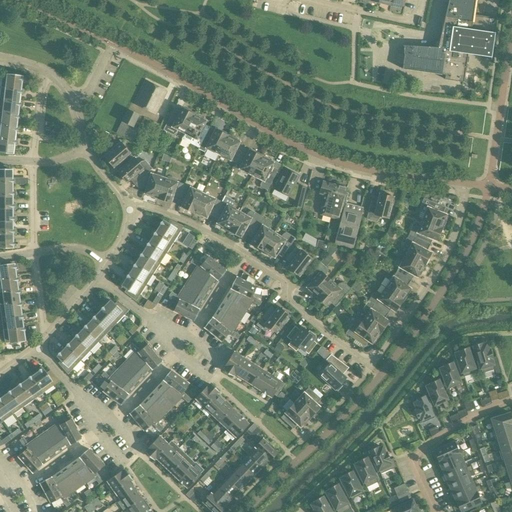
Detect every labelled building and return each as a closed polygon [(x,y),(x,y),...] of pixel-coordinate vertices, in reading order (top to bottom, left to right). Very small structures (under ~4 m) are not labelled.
[(468,54),(492,57),(496,24),(472,21),(475,0),(448,0),(438,47),(403,45),(403,46),(404,46),(404,54),(402,69),(445,75),(444,79),(464,82),(468,54)] [(21,89),(21,82),(25,82),(26,77),(17,76),(3,74),(1,87),(21,89)] [(155,114),(166,90),(147,81),(136,104),(155,114)] [(21,89),(1,87),(0,96),(0,99),(19,102),(19,101),(20,94),(24,95),(24,89),(21,89)] [(19,102),(0,99),(0,112),(18,114),(18,107),(22,107),(23,102),(19,101),(19,102)] [(185,133),(195,113),(188,110),(187,111),(182,108),(180,112),(174,109),(163,130),(173,135),(176,132),(177,129),(185,133)] [(116,133),(133,141),(139,129),(134,126),(140,115),(128,109),(116,133)] [(18,114),(0,112),(0,125),(16,127),(17,120),(21,120),(21,114),(18,114)] [(185,133),(182,139),(199,148),(202,142),(210,127),(205,124),(206,121),(202,118),(201,116),(195,113),(185,133)] [(16,127),(0,125),(0,137),(15,140),(15,139),(15,132),(19,132),(20,127),(16,127)] [(202,142),(199,148),(199,149),(205,152),(205,155),(215,160),(215,161),(219,154),(218,154),(229,134),(222,131),(220,132),(215,129),(215,130),(210,127),(202,142)] [(102,130),(100,136),(107,139),(109,133),(102,130)] [(235,137),(229,134),(218,154),(219,154),(236,163),(244,148),(238,145),(240,142),(235,139),(235,137)] [(15,140),(0,137),(0,151),(8,152),(13,152),(14,144),(18,145),(18,139),(15,139),(15,140)] [(121,169),(134,158),(121,142),(112,150),(110,150),(106,153),(106,155),(105,156),(106,158),(106,159),(109,163),(111,163),(114,167),(117,164),(121,169)] [(249,151),(244,148),(236,163),(241,166),(240,169),(252,175),(262,155),(256,152),(254,153),(249,150),(249,151)] [(262,155),(252,175),(263,180),(260,185),(261,187),(267,190),(278,169),(272,167),(274,163),(269,160),(269,158),(262,155)] [(121,169),(118,171),(119,173),(119,175),(122,178),(124,178),(127,182),(131,179),(135,184),(147,173),(152,169),(145,161),(141,162),(139,164),(134,158),(121,169)] [(0,183),(12,183),(12,184),(16,184),(16,178),(12,178),(12,170),(7,170),(7,166),(0,165),(0,183)] [(301,208),(306,187),(299,186),(295,183),(299,175),(286,167),(279,179),(277,180),(276,183),(276,185),(274,189),(288,196),(295,200),(294,206),(301,208)] [(147,173),(135,184),(137,186),(146,189),(145,193),(150,195),(151,197),(158,199),(165,178),(151,174),(147,173)] [(165,178),(158,199),(165,202),(166,200),(171,202),(173,198),(178,200),(184,184),(165,178)] [(323,181),(320,193),(324,194),(321,208),(323,208),(321,215),(331,218),(334,208),(332,207),(338,185),(323,181)] [(12,191),(12,184),(12,183),(0,183),(0,195),(12,196),(16,196),(16,191),(12,191)] [(203,193),(184,184),(178,200),(184,202),(182,206),(187,208),(187,210),(194,213),(203,193)] [(347,187),(338,185),(332,207),(334,208),(331,218),(339,220),(341,213),(340,212),(343,203),(345,203),(348,193),(346,192),(347,187)] [(222,202),(203,193),(194,213),(200,217),(202,216),(207,218),(209,214),(214,217),(222,202)] [(393,205),(394,200),(393,199),(393,197),(392,197),(391,195),(386,194),(385,195),(380,194),(379,198),(372,196),(367,219),(376,221),(379,218),(380,215),(388,217),(391,206),(393,205)] [(12,196),(0,195),(0,208),(12,208),(12,209),(16,209),(16,203),(12,203),(12,196)] [(225,196),(222,202),(214,217),(219,219),(217,223),(222,226),(222,228),(229,231),(239,211),(233,208),(234,205),(234,201),(225,196)] [(420,208),(422,211),(421,212),(419,217),(419,219),(422,220),(443,228),(446,221),(445,220),(447,215),(443,213),(449,198),(445,197),(441,206),(424,198),(420,208)] [(12,208),(0,208),(0,221),(12,221),(16,221),(16,216),(12,216),(12,209),(12,208)] [(239,211),(229,231),(235,235),(237,234),(242,237),(244,233),(249,236),(261,216),(251,210),(248,213),(247,215),(239,211)] [(343,212),(338,233),(335,244),(353,249),(356,237),(361,217),(361,216),(343,212)] [(270,221),(261,216),(249,236),(254,239),(251,242),(256,245),(256,247),(262,251),(275,232),(268,228),(269,225),(270,221)] [(161,226),(157,231),(157,232),(173,242),(184,226),(170,220),(168,223),(161,219),(158,224),(161,226)] [(412,227),(409,235),(430,245),(433,239),(436,240),(438,235),(440,235),(443,228),(422,220),(419,227),(417,226),(412,227)] [(12,221),(0,221),(0,233),(13,234),(16,234),(16,228),(12,228),(12,221)] [(386,235),(392,238),(397,230),(390,226),(386,235)] [(154,236),(150,242),(167,253),(173,242),(157,232),(157,231),(154,229),(151,234),(154,236)] [(281,237),(275,232),(262,251),(268,255),(270,255),(275,257),(277,254),(283,257),(295,238),(286,232),(283,234),(281,237)] [(302,239),(315,246),(319,239),(306,232),(302,239)] [(13,241),(13,234),(0,233),(0,246),(8,247),(16,247),(16,241),(13,241)] [(430,245),(409,235),(405,243),(407,246),(410,248),(406,255),(426,265),(429,259),(428,257),(431,252),(427,250),(430,245)] [(192,249),(197,241),(193,239),(188,247),(192,249)] [(147,247),(144,253),(143,253),(160,264),(167,253),(150,242),(147,240),(144,245),(147,247)] [(325,253),(325,252),(327,246),(328,243),(318,241),(316,249),(325,253)] [(335,254),(337,247),(329,245),(327,252),(335,254)] [(305,268),(312,259),(296,246),(286,259),(291,263),(288,267),(293,270),(292,272),(296,275),(298,274),(300,275),(301,274),(303,274),(306,270),(305,268)] [(368,251),(365,256),(370,258),(371,256),(375,251),(372,250),(368,251)] [(141,257),(137,263),(137,264),(153,274),(160,264),(143,253),(144,253),(141,251),(138,255),(141,257)] [(375,251),(371,256),(377,260),(380,255),(375,251)] [(183,263),(188,256),(184,253),(179,261),(183,263)] [(426,265),(406,255),(397,272),(411,281),(414,275),(418,277),(420,272),(422,272),(426,265)] [(197,261),(195,265),(197,267),(198,265),(201,267),(202,266),(216,278),(224,269),(209,257),(203,264),(197,261)] [(134,268),(130,274),(146,285),(153,274),(137,264),(137,263),(134,261),(131,266),(134,268)] [(0,279),(16,277),(15,270),(19,269),(18,264),(9,265),(9,262),(0,263),(0,279)] [(316,298),(331,281),(325,275),(327,273),(328,269),(320,262),(305,280),(310,284),(307,287),(311,291),(311,293),(316,298)] [(172,272),(176,274),(181,266),(177,264),(172,272)] [(197,267),(191,276),(209,288),(216,278),(202,266),(201,267),(198,265),(197,267)] [(130,274),(127,272),(124,277),(127,279),(123,285),(127,288),(124,292),(136,301),(146,285),(130,274)] [(176,274),(172,272),(168,279),(171,282),(176,274)] [(411,281),(397,272),(386,288),(404,301),(408,294),(407,293),(411,288),(407,286),(411,281)] [(16,277),(0,279),(0,292),(18,290),(18,289),(17,282),(20,282),(19,276),(16,277)] [(191,276),(185,286),(203,298),(209,288),(191,276)] [(233,289),(234,289),(251,297),(250,299),(253,300),(252,301),(255,303),(257,299),(252,295),(256,286),(239,278),(233,289)] [(337,286),(331,281),(316,298),(322,302),(324,302),(328,305),(331,302),(335,306),(351,289),(343,282),(339,284),(337,286)] [(362,287),(356,282),(352,289),(358,293),(362,287)] [(163,295),(168,287),(164,285),(159,293),(163,295)] [(185,286),(179,296),(178,297),(180,299),(180,300),(196,309),(197,308),(203,298),(185,286)] [(404,301),(386,288),(381,294),(379,293),(374,292),(369,300),(388,313),(391,309),(395,311),(398,306),(400,307),(404,301)] [(18,290),(0,292),(0,303),(0,305),(19,302),(18,295),(22,294),(21,289),(18,289),(18,290)] [(234,289),(227,300),(246,311),(252,301),(253,300),(250,299),(251,297),(234,289)] [(176,294),(173,299),(179,302),(174,311),(192,319),(197,308),(196,309),(180,300),(180,299),(178,297),(179,296),(176,294)] [(156,306),(161,298),(157,296),(152,303),(156,306)] [(227,300),(221,309),(239,321),(246,311),(227,300)] [(388,313),(369,300),(363,308),(365,312),(367,314),(363,320),(381,333),(386,327),(385,325),(388,321),(385,318),(388,313)] [(23,301),(19,302),(0,305),(2,317),(21,315),(21,314),(20,307),(24,307),(23,301)] [(102,310),(116,324),(129,310),(118,301),(115,304),(111,301),(105,306),(103,304),(99,308),(102,310)] [(339,304),(335,307),(341,312),(344,308),(339,304)] [(289,317),(290,316),(288,315),(288,313),(284,310),(283,310),(278,307),(276,310),(271,306),(256,325),(264,331),(269,329),(270,327),(277,332),(284,323),(286,323),(289,319),(289,317)] [(221,309),(215,319),(214,320),(229,332),(230,330),(232,332),(233,331),(239,321),(221,309)] [(102,310),(97,316),(94,313),(90,317),(93,320),(93,319),(107,333),(116,324),(102,310)] [(21,315),(2,317),(4,330),(23,327),(23,326),(22,320),(25,319),(25,314),(21,314),(21,315)] [(93,319),(93,320),(88,325),(85,322),(82,326),(84,329),(84,328),(99,342),(107,333),(93,319)] [(214,320),(215,319),(214,319),(206,329),(221,341),(228,333),(233,337),(236,333),(233,331),(232,332),(230,330),(229,332),(214,320)] [(358,327),(356,325),(352,325),(346,333),(365,346),(369,341),(372,343),(375,339),(377,339),(381,333),(363,320),(358,327)] [(132,334),(139,328),(135,325),(129,331),(132,334)] [(23,327),(4,330),(7,351),(21,349),(20,341),(25,340),(24,332),(27,331),(26,326),(23,326),(23,327)] [(296,351),(300,347),(308,354),(317,343),(313,340),(316,336),(309,331),(308,332),(302,327),(300,330),(295,326),(286,337),(291,341),(288,345),(296,351)] [(84,328),(84,329),(79,334),(77,331),(73,335),(75,338),(76,337),(90,351),(99,342),(84,328)] [(253,328),(249,333),(254,336),(257,332),(253,328)] [(121,346),(128,339),(124,336),(118,343),(121,346)] [(253,345),(255,341),(249,336),(246,340),(253,345)] [(76,337),(75,338),(71,343),(68,341),(64,344),(67,347),(81,360),(90,351),(76,337)] [(255,341),(253,345),(259,349),(262,346),(255,341)] [(481,343),(474,345),(482,373),(494,369),(495,374),(501,372),(496,356),(493,357),(490,350),(489,350),(486,343),(482,345),(481,343)] [(278,344),(273,351),(279,356),(284,349),(278,344)] [(136,347),(132,350),(135,352),(136,351),(138,353),(139,352),(151,367),(161,360),(148,345),(141,351),(136,347)] [(116,346),(109,352),(113,355),(119,349),(116,346)] [(67,347),(62,352),(59,350),(55,354),(62,360),(58,363),(68,374),(81,360),(67,347)] [(460,352),(456,353),(463,376),(476,372),(467,348),(460,350),(460,352)] [(270,358),(273,354),(266,350),(263,353),(270,358)] [(136,351),(135,352),(127,361),(142,376),(151,367),(139,352),(138,353),(136,351)] [(113,355),(109,352),(103,359),(106,362),(113,355)] [(234,373),(244,358),(235,352),(224,369),(234,375),(235,374),(234,373)] [(329,363),(319,374),(337,391),(344,384),(342,382),(346,378),(343,374),(349,368),(331,355),(326,360),(329,363)] [(253,364),(244,358),(234,373),(235,374),(238,376),(238,377),(243,380),(253,364)] [(142,376),(127,361),(119,369),(134,384),(142,376)] [(456,386),(458,391),(462,389),(452,362),(444,365),(445,367),(441,368),(448,388),(456,386)] [(95,374),(102,367),(98,364),(92,370),(95,374)] [(262,369),(253,364),(243,380),(248,383),(249,382),(253,385),(262,369)] [(39,372),(33,376),(32,376),(44,392),(60,381),(50,370),(46,373),(41,366),(37,369),(39,372)] [(119,369),(111,378),(110,379),(112,381),(111,382),(126,393),(134,384),(119,369)] [(272,375),(262,369),(253,385),(256,387),(256,388),(261,392),(272,375)] [(184,399),(187,396),(182,391),(189,383),(173,371),(166,381),(166,382),(166,381),(181,393),(180,394),(183,396),(182,397),(184,399)] [(272,375),(261,392),(266,395),(267,394),(271,397),(276,389),(280,392),(285,384),(281,381),(283,378),(282,377),(283,375),(277,372),(276,373),(274,372),(272,375)] [(28,379),(23,383),(22,384),(34,400),(44,392),(32,376),(33,376),(31,373),(26,376),(28,379)] [(87,383),(93,376),(90,373),(83,380),(87,383)] [(108,375),(105,379),(110,383),(104,391),(119,403),(127,393),(126,393),(111,382),(112,381),(110,379),(111,378),(108,375)] [(443,403),(445,408),(450,406),(438,379),(431,383),(431,384),(427,386),(436,406),(443,403)] [(18,387),(12,391),(23,407),(34,400),(22,384),(23,383),(21,381),(16,384),(18,387)] [(166,381),(166,382),(158,390),(174,405),(182,397),(183,396),(180,394),(181,393),(166,381)] [(210,384),(196,399),(192,402),(201,410),(217,393),(217,394),(218,392),(210,384)] [(8,394),(2,398),(13,414),(23,407),(12,391),(10,388),(6,391),(8,394)] [(295,403),(311,418),(316,412),(316,410),(320,406),(316,404),(321,399),(308,388),(295,403)] [(174,405),(158,390),(150,399),(165,414),(174,405)] [(509,396),(507,390),(497,393),(499,400),(509,396)] [(277,397),(281,401),(285,396),(281,392),(277,397)] [(217,393),(201,410),(208,418),(212,414),(225,400),(221,395),(220,396),(217,394),(217,393)] [(0,417),(3,422),(13,414),(2,398),(0,395),(0,417)] [(419,401),(414,403),(416,407),(414,408),(417,416),(419,415),(422,420),(433,415),(425,396),(418,399),(419,401)] [(58,406),(65,401),(63,397),(55,403),(58,406)] [(492,403),(490,397),(480,400),(482,407),(492,403)] [(150,399),(141,407),(141,408),(153,422),(154,421),(156,423),(157,422),(165,414),(150,399)] [(467,410),(475,408),(473,399),(465,401),(467,410)] [(230,404),(225,400),(212,414),(220,421),(232,408),(229,405),(230,404)] [(311,418),(295,403),(281,418),(293,429),(298,424),(301,427),(304,423),(306,423),(311,418)] [(45,415),(52,410),(50,406),(42,412),(45,415)] [(141,408),(141,407),(132,415),(144,430),(152,423),(156,428),(160,424),(157,422),(156,423),(154,421),(153,422),(141,408)] [(236,411),(232,408),(220,421),(227,429),(241,415),(236,410),(236,411)] [(468,414),(466,409),(458,412),(458,413),(460,419),(468,414)] [(460,419),(458,413),(449,417),(452,423),(460,419)] [(493,430),(511,424),(511,418),(510,413),(489,419),(493,430)] [(32,419),(34,423),(42,417),(39,414),(32,419)] [(227,429),(228,429),(224,433),(232,440),(248,423),(245,420),(245,419),(241,415),(227,429)] [(189,417),(183,422),(186,425),(192,420),(189,417)] [(34,423),(32,419),(24,424),(27,428),(34,423)] [(59,419),(55,421),(57,424),(58,423),(60,426),(61,425),(70,441),(70,442),(81,436),(71,419),(63,424),(59,419)] [(192,420),(186,425),(189,428),(195,423),(192,420)] [(186,425),(183,422),(178,428),(181,431),(186,425)] [(57,424),(47,431),(60,449),(70,442),(70,441),(61,425),(60,426),(58,423),(57,424)] [(251,432),(257,426),(254,423),(248,429),(251,432)] [(511,424),(493,430),(496,441),(511,435),(511,424)] [(186,425),(181,431),(184,434),(189,428),(186,425)] [(474,435),(480,433),(477,425),(471,427),(474,435)] [(436,426),(429,430),(432,437),(439,432),(436,426)] [(14,437),(21,432),(19,428),(11,434),(14,437)] [(203,439),(206,436),(200,430),(197,434),(203,439)] [(47,431),(38,438),(50,455),(60,449),(47,431)] [(511,446),(511,435),(496,441),(499,451),(511,446)] [(4,445),(11,439),(9,436),(1,441),(4,445)] [(156,457),(168,444),(160,436),(146,451),(155,459),(156,458),(156,457)] [(198,444),(201,441),(195,436),(192,439),(198,444)] [(206,436),(203,439),(209,445),(212,441),(206,436)] [(236,442),(239,445),(244,440),(241,437),(236,442)] [(38,438),(28,444),(27,445),(29,447),(28,448),(40,463),(40,462),(50,455),(38,438)] [(269,460),(277,452),(269,444),(270,443),(266,439),(265,440),(263,439),(255,447),(256,447),(269,460)] [(168,444),(156,457),(156,458),(159,460),(158,461),(163,466),(179,448),(172,441),(168,444)] [(207,447),(201,441),(198,444),(203,450),(207,447)] [(439,460),(461,451),(457,441),(435,450),(436,453),(434,453),(437,459),(439,459),(439,460)] [(26,442),(22,444),(26,450),(19,457),(32,471),(41,463),(40,462),(40,463),(28,448),(29,447),(27,445),(28,444),(26,442)] [(239,445),(236,442),(230,448),(233,451),(239,445)] [(216,452),(220,449),(214,443),(211,447),(216,452)] [(511,457),(511,446),(499,451),(502,460),(511,457)] [(255,447),(248,455),(262,467),(269,460),(256,447),(255,447)] [(380,474),(397,467),(393,459),(390,460),(387,453),(385,453),(382,447),(378,449),(377,447),(370,450),(380,474)] [(482,456),(488,453),(485,447),(480,449),(482,456)] [(187,455),(179,448),(163,466),(167,470),(168,469),(171,472),(187,455)] [(211,457),(214,454),(209,449),(206,452),(211,457)] [(96,480),(100,477),(96,471),(103,465),(91,450),(81,459),(82,459),(95,473),(93,474),(95,476),(94,477),(96,480)] [(461,451),(439,460),(444,471),(464,462),(465,462),(462,456),(466,455),(464,450),(461,451)] [(221,458),(224,461),(229,456),(226,452),(221,458)] [(490,460),(488,453),(482,456),(485,462),(490,460)] [(195,463),(187,455),(171,472),(175,475),(174,476),(178,481),(195,463)] [(262,467),(248,455),(241,463),(254,475),(262,467)] [(356,464),(366,487),(378,481),(366,457),(359,461),(360,462),(356,464)] [(511,457),(502,460),(506,470),(511,468),(511,457)] [(224,461),(221,458),(215,464),(218,467),(224,461)] [(82,459),(72,466),(84,484),(94,477),(95,476),(93,474),(95,473),(82,459)] [(196,462),(195,463),(178,481),(183,485),(184,484),(187,488),(204,470),(196,462)] [(467,468),(464,462),(444,471),(449,481),(473,470),(471,466),(467,468)] [(254,475),(241,463),(233,470),(247,483),(254,475)] [(494,471),(492,464),(486,466),(489,473),(494,471)] [(72,466),(62,473),(75,490),(84,484),(72,466)] [(211,468),(206,474),(209,477),(214,471),(211,468)] [(129,480),(131,479),(124,470),(108,481),(114,491),(129,480)] [(247,483),(233,470),(226,478),(239,491),(247,483)] [(475,475),(473,470),(449,481),(453,491),(474,482),(471,476),(475,475)] [(341,478),(351,499),(363,493),(352,471),(345,475),(345,476),(341,478)] [(62,473),(53,480),(52,480),(61,496),(63,496),(64,498),(65,497),(75,490),(62,473)] [(209,477),(206,474),(200,479),(203,483),(209,477)] [(239,491),(226,478),(219,486),(232,498),(239,491)] [(52,480),(53,480),(52,479),(42,485),(51,502),(59,497),(63,503),(67,500),(65,497),(64,498),(63,496),(61,496),(52,480)] [(132,484),(129,480),(114,491),(120,499),(136,488),(133,483),(132,484)] [(476,487),(474,482),(453,491),(457,501),(476,492),(481,490),(480,486),(476,487)] [(397,495),(408,490),(405,483),(394,488),(397,495)] [(331,490),(327,492),(337,511),(352,511),(353,511),(349,505),(337,484),(330,488),(331,490)] [(219,486),(211,493),(211,494),(225,507),(225,506),(232,498),(219,486)] [(136,488),(120,499),(127,508),(142,498),(139,494),(140,493),(136,488)] [(199,497),(194,493),(195,492),(192,489),(186,494),(194,502),(199,497)] [(408,490),(397,495),(400,501),(411,496),(408,490)] [(476,492),(457,501),(458,502),(456,503),(459,509),(461,508),(462,510),(480,502),(476,492)] [(211,494),(211,493),(203,502),(213,511),(220,511),(225,507),(225,506),(225,507),(211,494)] [(331,511),(322,496),(315,500),(316,502),(312,504),(316,511),(314,511),(331,511)] [(93,506),(99,501),(97,498),(91,502),(93,506)] [(142,498),(127,508),(129,511),(140,511),(149,506),(145,501),(144,501),(142,498)] [(416,511),(419,511),(416,503),(414,504),(412,500),(390,510),(390,511),(416,511)] [(99,501),(93,506),(96,509),(102,505),(99,501)] [(93,506),(91,502),(84,507),(87,511),(93,506)]
